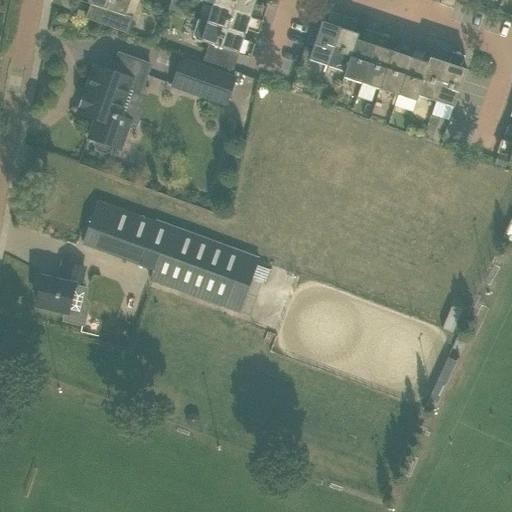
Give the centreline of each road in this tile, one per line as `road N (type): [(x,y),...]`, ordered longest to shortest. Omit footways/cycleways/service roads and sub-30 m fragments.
road 1 (residential): [(407,16),(489,45),(500,58),(472,144)]
road 2 (tertiary): [(0,178),(32,0)]
